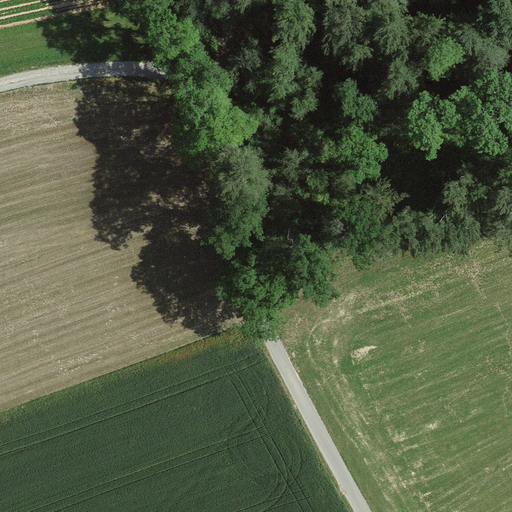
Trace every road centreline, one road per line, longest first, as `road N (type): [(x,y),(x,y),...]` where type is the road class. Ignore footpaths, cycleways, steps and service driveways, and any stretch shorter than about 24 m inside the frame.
road 1 (residential): [(205,82),(262,320),(367,511)]
road 2 (track): [(0,87),(36,74),(142,67),(205,82),(248,0)]
